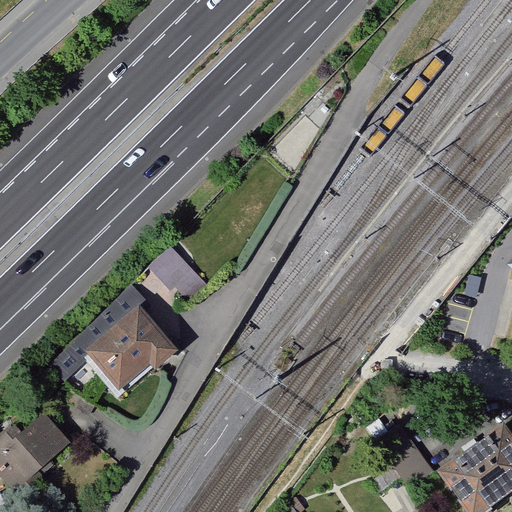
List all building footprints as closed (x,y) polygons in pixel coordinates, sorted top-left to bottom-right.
[(186,300),(208,283),(181,249),(159,266),(186,300)] [(139,306),(81,354),(119,398),(176,350),(139,306)] [(0,454),(0,475),(17,496),(80,442),(52,410),(0,454)] [(440,464),(473,511),(497,511),(511,502),(511,418),(510,415),(440,464)] [(376,441),(409,490),(435,475),(400,425),(376,441)]
